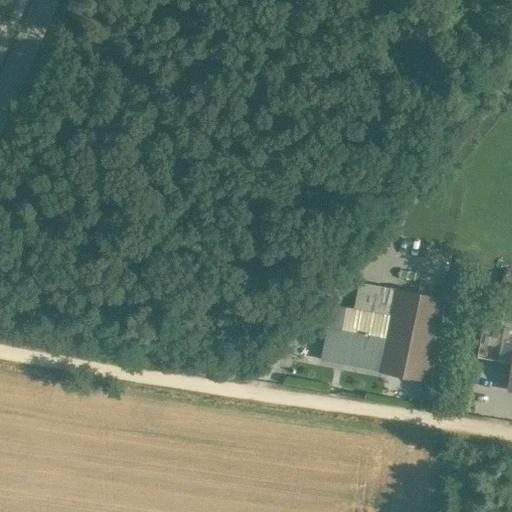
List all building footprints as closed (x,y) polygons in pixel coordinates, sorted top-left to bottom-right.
[(511,271),(510,272),(508,284),(502,283),(502,286),(506,287),(506,286),(508,287),(508,288),(511,288),(511,271)] [(441,298),(398,290),(389,339),(382,370),(425,378),(441,298)] [(511,305),(505,304),(502,322),(501,325),(511,326),(511,369),(509,386),(511,386),(511,305)] [(502,322),(484,319),(478,356),(511,361),(511,326),(501,325),(502,322)] [(389,339),(328,328),(322,359),(382,370),(389,339)]
